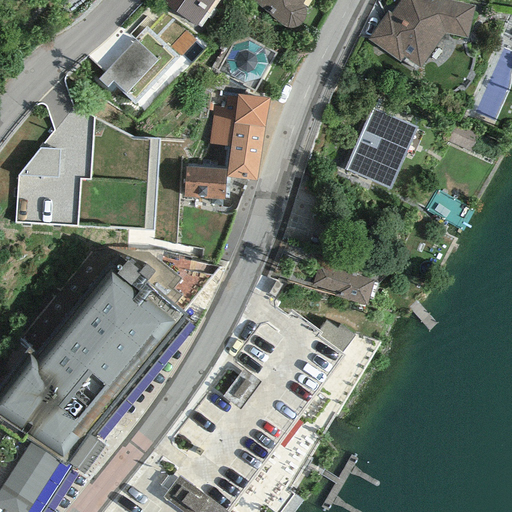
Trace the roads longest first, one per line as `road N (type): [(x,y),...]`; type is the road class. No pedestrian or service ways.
road 1 (tertiary): [(352,0),(308,87),(218,325),(194,370),(85,511)]
road 2 (tertiary): [(0,124),(119,0)]
